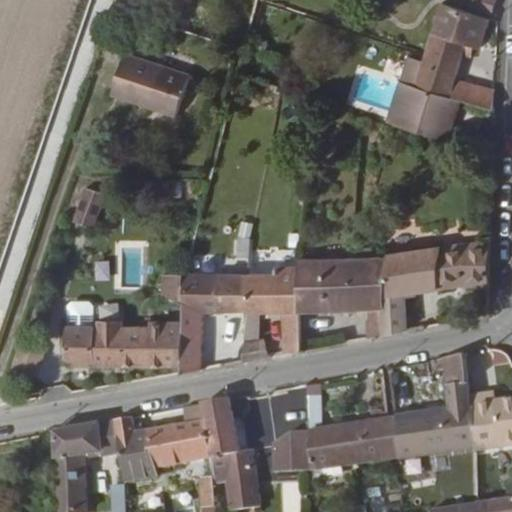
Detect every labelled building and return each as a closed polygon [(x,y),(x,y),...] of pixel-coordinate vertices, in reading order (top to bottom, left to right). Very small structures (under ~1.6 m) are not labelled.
[(481,44),(490,17),(445,0),(443,0),(427,49),(423,61),(416,82),(462,96),(497,107),(498,88),(456,73),(464,48),(473,51),(476,42),(481,44)] [(495,0),(472,0),(471,3),(492,11),(495,0)] [(190,76),(127,53),(112,94),(176,116),(190,76)] [(448,143),(462,96),(416,82),(423,61),(406,56),(386,122),(448,143)] [(101,209),(108,191),(87,183),(81,201),(101,209)] [(251,310),(245,359),(272,354),(265,340),(269,310),(285,311),(283,352),(304,348),(303,311),(302,266),(273,264),(276,232),(269,232),(268,237),(254,236),(252,270),(248,310),(251,310)] [(459,285),(491,284),(493,245),(461,245),(391,253),(387,298),(388,332),(409,328),(407,295),(418,294),(419,289),(459,285)] [(302,262),(302,266),(303,311),(369,307),(371,335),(388,332),(387,298),(391,253),(361,256),(361,250),(352,251),(351,259),(303,257),(302,262)] [(162,294),(183,295),(184,270),(163,269),(162,294)] [(240,270),(214,271),(186,271),(185,318),(183,362),(183,371),(207,366),(208,309),(248,310),(252,270),(240,270)] [(70,298),(68,317),(90,320),(92,301),(70,298)] [(128,322),(112,321),(71,321),(71,360),(98,359),(99,364),(183,362),(185,318),(153,317),(152,323),(128,322)] [(405,453),(477,443),(475,404),(473,395),(465,354),(433,359),(435,370),(447,368),(453,407),(400,416),(405,453)] [(304,383),(306,418),(321,418),(319,382),(304,383)] [(473,395),(475,404),(496,400),(495,391),(473,395)] [(242,450),(233,398),(206,403),(208,418),(214,458),(215,475),(215,478),(216,482),(230,480),(236,510),(265,505),(255,448),(242,450)] [(511,443),(511,398),(496,400),(475,404),(477,443),(478,449),(511,443)] [(359,461),(397,454),(393,417),(387,418),(386,408),(375,410),(374,419),(312,428),(313,467),(359,461)] [(119,419),(122,450),(127,486),(129,500),(142,498),(140,479),(165,474),(163,466),(202,458),(204,476),(215,475),(214,458),(208,418),(141,430),(138,416),(119,419)] [(405,453),(400,416),(393,417),(397,454),(405,453)] [(122,450),(119,419),(101,422),(102,452),(122,450)] [(75,511),(90,511),(86,453),(102,452),(101,422),(57,430),(61,511),(75,511)] [(313,467),(312,428),(294,431),(276,441),(278,473),(313,467)] [(469,487),(468,458),(452,458),(453,488),(469,487)] [(292,507),(291,477),(278,477),(279,508),(292,507)] [(130,511),(129,500),(127,486),(114,488),(117,511),(130,511)] [(511,511),(511,496),(482,500),(481,511),(511,511)] [(481,511),(482,500),(433,507),(434,511),(481,511)]
